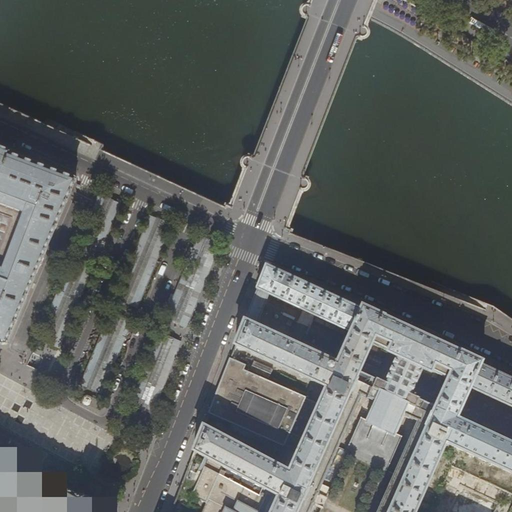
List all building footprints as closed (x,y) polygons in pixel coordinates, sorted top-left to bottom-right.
[(4,344),(7,344),(8,342),(16,322),(17,321),(17,320),(26,299),(26,298),(28,295),(28,294),(36,273),(37,273),(40,266),(40,265),(41,261),(43,258),(47,250),(46,250),(55,228),(56,228),(57,225),(66,202),(67,202),(68,200),(67,200),(74,182),(75,182),(76,181),(76,180),(10,155),(11,153),(6,151),(1,149),(0,148),(0,342),(1,343),(1,344),(2,344),(4,344)] [(105,199),(98,196),(84,231),(91,234),(94,236),(98,237),(105,240),(120,205),(113,202),(109,201),(105,199)] [(157,220),(149,217),(116,299),(123,302),(127,303),(131,305),(138,308),(171,226),(164,223),(160,221),(157,220)] [(186,328),(220,246),(213,243),(210,241),(206,240),(199,237),(165,319),(172,322),(176,323),(179,325),(186,328)] [(72,258),(38,339),(45,342),(49,343),(53,345),(60,348),(94,267),(87,264),(83,262),(79,261),(72,258)] [(416,511),(417,511),(418,511),(509,511),(511,509),(511,494),(504,491),(470,475),(475,465),(479,463),(492,470),(494,466),(511,473),(511,379),(509,378),(481,365),(483,362),(461,352),(460,353),(449,347),(424,335),(396,323),(384,317),(385,317),(363,306),(361,310),(334,298),(277,271),(266,266),(258,286),(257,289),(258,290),(256,294),(247,316),(246,321),(245,321),(243,324),(235,346),(326,388),(319,404),(242,370),(244,365),(230,359),(219,386),(209,413),(297,453),(289,472),(204,426),(196,445),(194,451),(261,487),(257,495),(222,477),(223,473),(219,471),(201,511),(416,511)] [(102,393),(131,322),(124,319),(121,317),(117,316),(110,313),(81,384),(88,387),(91,389),(95,390),(102,393)] [(166,337),(159,335),(131,405),(138,408),(142,409),(145,411),(153,415),(181,343),(173,340),(170,339),(166,337)] [(254,360),(250,369),(268,377),(272,368),(254,360)] [(87,406),(89,405),(91,401),(90,398),(87,397),(85,398),(83,402),(84,405),(87,406)] [(0,511),(109,511),(84,498),(83,499),(29,470),(0,453),(0,511)]
